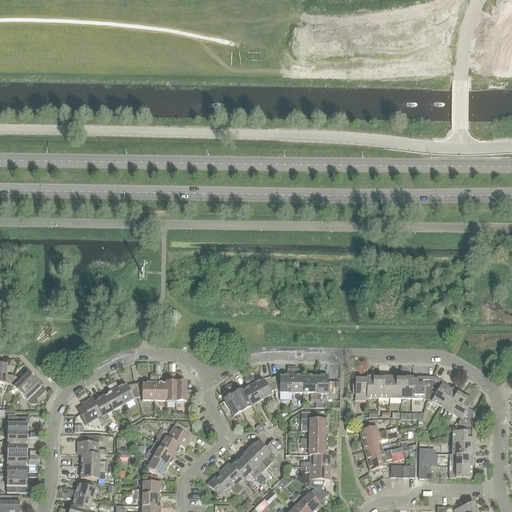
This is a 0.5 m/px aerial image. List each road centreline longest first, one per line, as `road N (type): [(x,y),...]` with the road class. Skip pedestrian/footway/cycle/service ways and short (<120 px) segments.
road 1 (trunk): [(511,167),(0,159)]
road 2 (trunk): [(0,190),(511,194)]
road 3 (tertiary): [(460,149),(335,137),(0,129)]
road 4 (residential): [(500,488),(496,400),(482,379),(452,360),(269,352),(203,380)]
road 5 (residential): [(203,380),(180,355),(148,354),(74,384),(52,419),(41,511)]
road 6 (residential): [(180,511),(180,482),(227,437),(203,380)]
road 7 (residential): [(361,511),(381,500),(406,500),(420,487),(500,488)]
